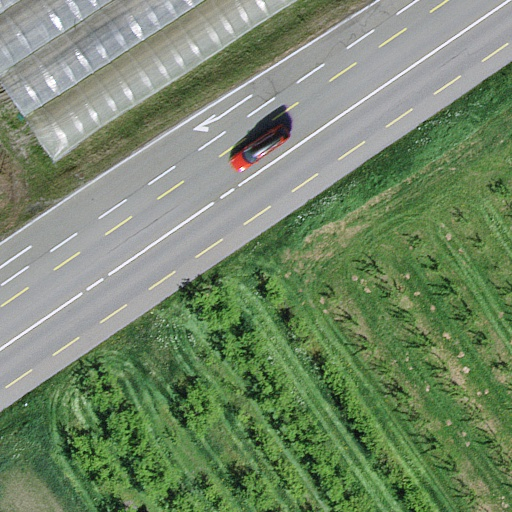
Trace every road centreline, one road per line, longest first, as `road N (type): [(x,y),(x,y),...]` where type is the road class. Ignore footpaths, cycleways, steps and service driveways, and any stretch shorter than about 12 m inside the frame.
road 1 (primary): [(0,360),(511,8)]
road 2 (primary): [(454,0),(0,311)]
